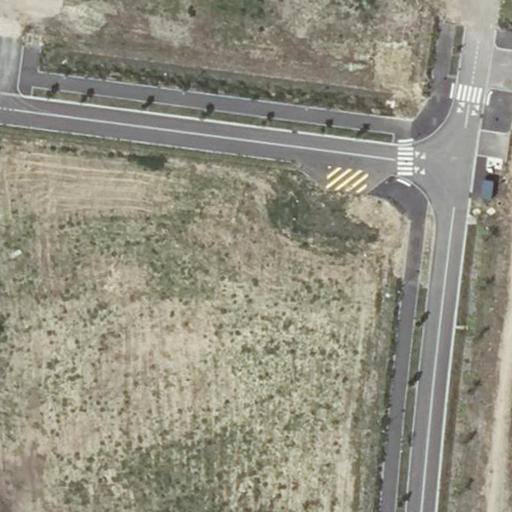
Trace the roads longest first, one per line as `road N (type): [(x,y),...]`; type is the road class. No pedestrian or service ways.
road 1 (residential): [(458,169),(0,109)]
road 2 (residential): [(421,511),(458,169)]
